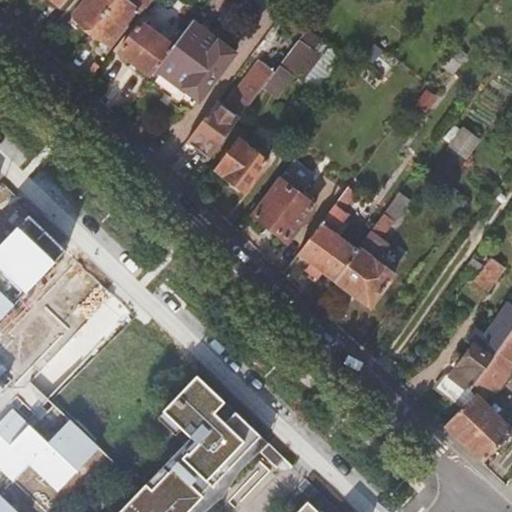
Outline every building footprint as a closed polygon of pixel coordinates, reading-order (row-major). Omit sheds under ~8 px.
[(80,21),(92,30),(96,25),(115,0),(85,0),(74,14),(76,17),(73,21),(77,24),(80,21)] [(137,9),(143,13),(153,0),(115,0),(96,25),(92,30),(104,40),(102,44),(107,48),(137,9)] [(119,51),(152,76),(159,67),(175,45),(143,21),(119,51)] [(235,54),(193,23),(175,45),(159,67),(200,99),(235,54)] [(275,41),(290,52),(292,50),(296,45),(280,33),(275,41)] [(290,52),(284,61),(274,75),(266,84),(281,95),(298,72),(306,77),(322,55),(300,39),(296,45),(292,50),(290,52)] [(374,64),(384,51),(375,44),(364,57),(374,64)] [(265,86),(266,84),(274,75),(258,63),(226,106),(219,101),(190,140),(212,157),(241,118),(247,110),(265,86)] [(246,192),(270,161),(241,138),(217,170),(231,181),(229,184),(240,193),(243,190),(246,192)] [(299,227),(314,207),(302,198),(318,176),(297,161),(255,217),(288,241),(299,227)] [(356,195),(347,189),(329,214),(338,219),(356,195)] [(411,199),(401,192),(358,249),(335,280),(348,290),(344,296),(354,304),(360,298),(373,308),(397,274),(393,271),(397,266),(382,255),(378,259),(370,254),(411,199)] [(0,246),(0,392),(4,389),(0,385),(0,321),(67,250),(30,215),(0,246)] [(358,249),(322,222),(300,253),(335,280),(358,249)] [(437,387),(460,410),(466,405),(476,393),(473,389),(510,338),(484,319),(470,340),(475,344),(453,375),(448,372),(437,387)] [(506,386),(511,377),(511,335),(510,338),(473,389),(476,393),(466,405),(460,410),(445,427),(472,452),(485,464),(511,434),(511,427),(498,414),(503,408),(497,402),(492,408),(484,399),(506,386)] [(197,375),(163,411),(191,437),(202,425),(208,430),(182,458),(212,487),(261,436),(236,412),(225,423),(214,412),(225,401),(197,375)] [(225,401),(214,412),(225,423),(236,412),(225,401)] [(98,448),(71,421),(49,443),(13,411),(0,424),(0,469),(13,482),(30,465),(57,491),(98,448)] [(268,443),(261,436),(212,487),(182,458),(174,468),(203,496),(188,511),(203,511),(211,505),(223,496),(239,470),(268,443)] [(188,511),(203,496),(174,468),(153,490),(146,483),(118,511),(188,511)] [(18,511),(1,495),(0,495),(0,511),(18,511)] [(318,511),(308,502),(297,511),(318,511)]
